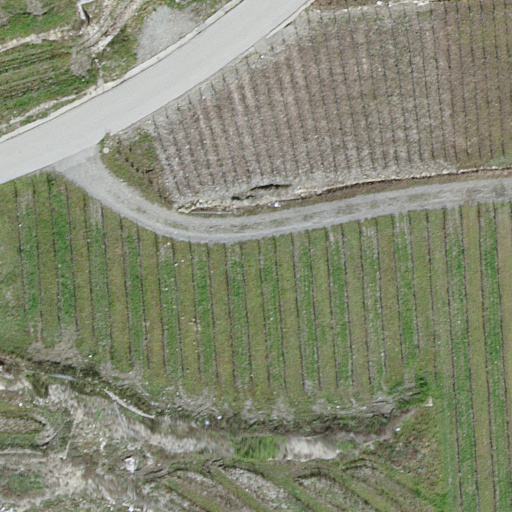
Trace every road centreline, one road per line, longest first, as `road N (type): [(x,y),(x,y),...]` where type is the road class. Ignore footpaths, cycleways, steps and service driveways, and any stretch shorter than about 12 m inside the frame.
road 1 (track): [(511,192),(179,234),(112,216),(43,142)]
road 2 (unclassified): [(0,159),(173,77),(273,0)]
